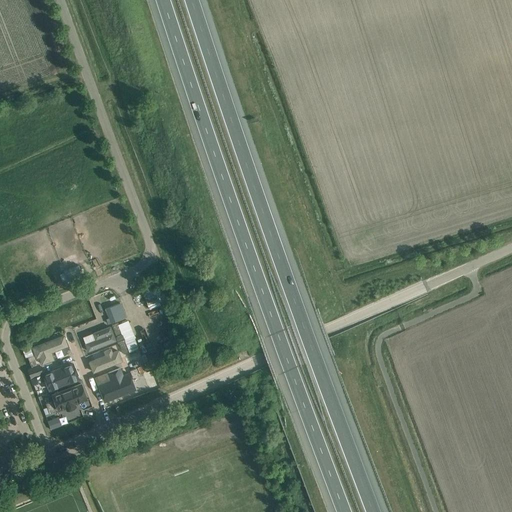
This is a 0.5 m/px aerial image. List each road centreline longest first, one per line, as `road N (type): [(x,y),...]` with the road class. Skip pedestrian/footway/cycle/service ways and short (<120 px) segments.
road 1 (residential): [(49,455),(6,354),(5,317),(155,262),(62,0)]
road 2 (motorway): [(374,511),(188,0)]
road 3 (motorway): [(163,0),(343,511)]
road 4 (unclassified): [(105,430),(511,248)]
